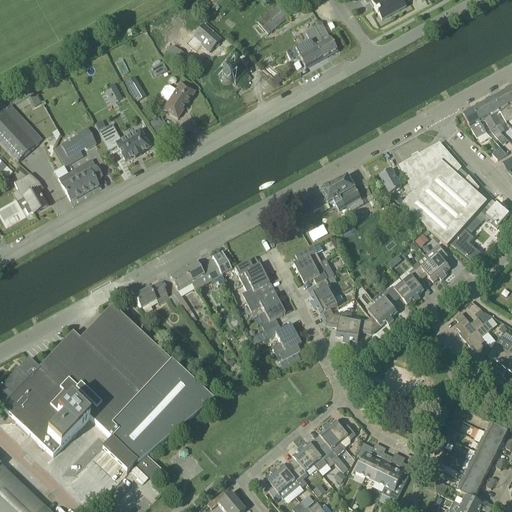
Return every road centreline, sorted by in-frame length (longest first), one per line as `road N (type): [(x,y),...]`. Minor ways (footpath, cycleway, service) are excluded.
road 1 (unclassified): [(0,259),(374,56)]
road 2 (residential): [(111,290),(434,114)]
road 3 (residential): [(263,511),(242,480),(341,398)]
road 4 (residential): [(341,398),(266,252)]
road 5 (residential): [(341,398),(351,363),(424,310)]
